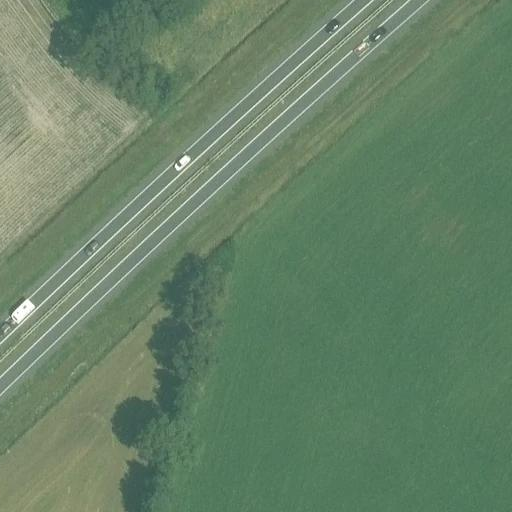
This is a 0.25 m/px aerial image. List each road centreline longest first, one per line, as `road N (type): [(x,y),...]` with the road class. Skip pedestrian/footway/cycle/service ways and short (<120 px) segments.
road 1 (trunk): [(0,383),(418,0)]
road 2 (trunk): [(370,0),(0,338)]
